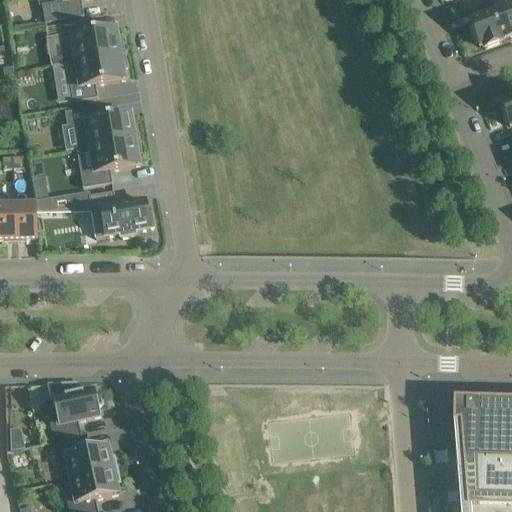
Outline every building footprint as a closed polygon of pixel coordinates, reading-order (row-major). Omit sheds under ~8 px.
[(54,0),(59,23),(84,19),(81,2),(92,0),(54,0)] [(471,27),(468,28),(475,44),(478,43),(480,49),(483,47),(485,51),(502,45),(500,41),(511,36),(511,0),(498,0),(493,2),(497,14),(470,24),(471,27)] [(66,66),(125,56),(125,55),(124,56),(122,42),(118,43),(116,31),(87,36),(84,23),(59,28),(66,66)] [(66,66),(73,105),(98,101),(95,88),(125,83),(123,71),(127,71),(124,57),(125,57),(125,56),(66,66)] [(15,81),(13,69),(3,71),(5,83),(15,81)] [(511,95),(503,99),(504,103),(501,104),(502,108),(499,109),(505,126),(508,125),(510,129),(511,128),(511,95)] [(131,117),(101,122),(99,109),(65,115),(67,129),(77,127),(81,151),(76,152),(140,142),(140,141),(139,141),(136,127),(133,128),(131,117)] [(139,168),(137,157),(141,156),(139,142),(140,142),(76,152),(83,191),(112,186),(110,173),(139,168)] [(2,162),(3,172),(13,171),(12,161),(2,162)] [(12,161),(13,171),(23,171),(22,161),(12,161)] [(47,191),(35,193),(37,203),(49,201),(47,191)] [(91,210),(89,199),(88,194),(70,197),(72,213),(91,210)] [(91,210),(96,241),(121,237),(121,241),(136,239),(135,235),(150,232),(150,230),(154,230),(152,215),(148,216),(145,203),(116,208),(114,194),(89,199),(91,210)] [(51,211),(49,201),(37,203),(36,203),(37,206),(37,214),(51,211)] [(0,209),(0,245),(15,245),(14,209),(0,209)] [(36,209),(14,209),(15,245),(37,244),(36,209)] [(101,420),(98,407),(102,407),(100,395),(96,396),(95,394),(78,397),(76,386),(51,387),(51,388),(50,388),(53,403),(45,405),(54,445),(81,439),(78,425),(101,420)] [(461,444),(467,511),(511,511),(511,405),(454,404),(453,427),(460,427),(461,444)] [(12,453),(23,451),(19,432),(12,434),(12,453)] [(81,439),(54,445),(62,484),(117,472),(114,459),(110,460),(107,448),(84,453),(81,439)] [(117,472),(62,484),(68,511),(97,511),(95,503),(118,498),(115,485),(119,484),(117,472)]
